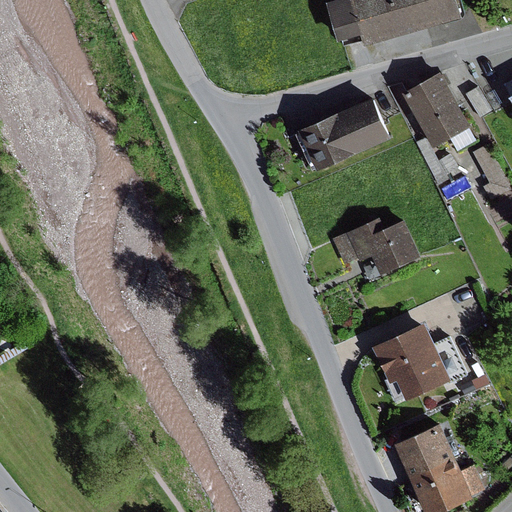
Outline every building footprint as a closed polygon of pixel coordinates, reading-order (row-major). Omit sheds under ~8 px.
[(343,0),(333,3),(347,49),(466,14),(462,0),(343,0)] [(439,73),(402,95),(433,149),(470,128),(439,73)] [(493,111),(478,87),(465,95),(480,119),(493,111)] [(373,99),(299,132),(317,173),(391,140),(373,99)] [(487,145),(474,152),(490,183),(483,187),(490,201),(511,190),(487,145)] [(380,276),(421,258),(404,221),(385,230),(380,217),(333,239),(345,265),(359,259),(361,262),(371,257),(380,276)] [(425,325),(373,349),(390,384),(396,381),(406,403),(452,381),(452,382),(467,376),(449,338),(434,345),(425,325)] [(442,426),(396,446),(424,511),(446,511),(474,500),(442,426)] [(467,468),(480,493),(493,486),(480,462),(467,468)]
